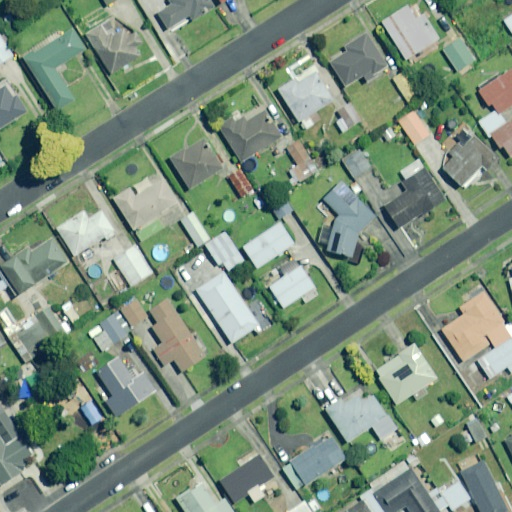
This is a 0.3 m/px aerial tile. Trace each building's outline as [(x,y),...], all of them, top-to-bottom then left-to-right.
[(216,8),(210,0),(169,0),(168,1),(172,6),(159,14),(170,31),(190,18),(193,22),(216,8)] [(417,20),(408,6),(383,22),(407,60),(440,39),(425,15),(417,20)] [(109,38),(96,16),(81,25),(112,75),(142,57),(136,48),(143,43),(131,25),(109,38)] [(63,35),(59,29),(45,37),(49,44),(25,59),(58,112),(76,100),(57,69),(87,50),(74,29),(63,35)] [(0,65),(14,56),(1,35),(0,35),(0,65)] [(388,66),(367,35),(346,49),(348,52),(331,63),(347,88),(364,77),(368,83),(379,76),(377,73),(388,66)] [(477,60),(461,37),(443,49),(458,72),(477,60)] [(279,90),(299,122),(305,132),(316,125),(310,116),(335,101),(315,68),(279,90)] [(511,107),(511,69),(480,91),(490,107),(495,105),(501,115),(511,107)] [(418,94),(405,71),(394,78),(407,100),(418,94)] [(0,90),(0,130),(27,113),(16,96),(14,98),(7,87),(0,90)] [(362,121),(350,103),(339,110),(344,117),(337,122),(344,133),(362,121)] [(280,139),(262,109),(244,120),(240,114),(219,127),(242,163),(280,139)] [(490,137),(492,136),(501,149),(504,147),(511,158),(511,157),(511,121),(507,124),(498,110),(480,122),(490,137)] [(431,134),(415,111),(399,121),(416,145),(431,134)] [(392,127),(381,134),(387,143),(398,136),(392,127)] [(497,159),(475,137),(463,150),(458,146),(451,153),(455,156),(443,168),(463,187),(484,166),(487,169),(497,159)] [(225,169),(206,139),(172,160),(190,190),(225,169)] [(371,167),(360,149),(343,161),(355,178),(371,167)] [(445,202),(420,160),(399,173),(410,192),(386,207),(400,229),(445,202)] [(255,190),(241,169),(229,176),(243,198),(255,190)] [(158,216),(178,204),(158,172),(115,199),(134,230),(136,229),(143,241),(165,228),(158,216)] [(337,218),(327,216),(320,243),(330,246),(328,251),(354,258),(352,263),(360,265),(365,247),(357,239),(359,231),(377,216),(342,182),(324,200),(339,214),(337,218)] [(294,211),(286,198),(272,206),(280,220),(294,211)] [(117,234),(115,232),(102,211),(87,220),(83,213),(58,228),(75,256),(106,237),(108,240),(117,234)] [(211,239),(194,213),(182,220),(198,247),(211,239)] [(230,214),(221,220),(228,230),(237,223),(230,214)] [(295,245),(281,223),(244,247),(258,269),(295,245)] [(246,261),(226,232),(206,246),(219,266),(224,263),(230,272),(246,261)] [(69,264),(52,239),(32,252),(29,248),(0,267),(0,268),(18,296),(69,264)] [(154,273),(136,246),(115,259),(132,287),(154,273)] [(316,287),(301,266),(271,287),(285,308),(316,287)] [(258,302),(248,308),(224,272),(197,290),(233,344),(254,330),(258,336),(274,326),(258,302)] [(121,274),(111,281),(119,294),(129,287),(121,274)] [(41,292),(0,318),(0,321),(26,362),(74,333),(66,320),(61,324),(41,292)] [(497,349),(511,339),(511,334),(486,292),(460,307),(466,316),(443,329),(464,362),(493,344),(497,349)] [(149,317),(134,293),(114,305),(119,312),(122,310),(133,327),(149,317)] [(153,349),(165,367),(173,361),(181,374),(207,358),(171,299),(151,312),(158,324),(153,328),(162,343),(153,349)] [(132,332),(118,312),(90,332),(104,352),(132,332)] [(511,339),(497,349),(479,360),(490,379),(509,367),(511,372),(511,339)] [(438,379),(415,344),(400,354),(405,362),(397,366),(394,362),(376,373),(397,405),(438,379)] [(155,393),(133,360),(121,367),(119,363),(100,375),(114,396),(107,401),(118,418),(155,393)] [(33,370),(24,381),(36,392),(45,381),(33,370)] [(327,411),(340,431),(334,435),(344,450),(350,445),(349,443),(388,417),(373,395),(365,400),(358,389),(327,411)] [(103,419),(91,401),(82,408),(93,425),(103,419)] [(0,483),(2,487),(24,472),(26,459),(31,455),(20,438),(0,407),(0,483)] [(440,413),(430,420),(437,430),(447,423),(440,413)] [(487,438),(478,421),(469,426),(478,443),(487,438)] [(396,433),(389,423),(377,432),(384,442),(396,433)] [(446,429),(433,440),(439,447),(452,436),(446,429)] [(424,430),(411,441),(420,451),(433,440),(424,430)] [(347,460),(332,436),(284,467),(298,490),(347,460)] [(265,484),(276,477),(260,453),(219,481),(236,506),(251,496),(256,504),(267,496),(263,491),(268,488),(265,484)] [(509,511),(484,462),(461,474),(480,511),(509,511)] [(399,511),(407,507),(410,511),(439,511),(450,505),(442,493),(438,487),(428,494),(412,469),(373,495),(370,491),(361,496),(364,501),(346,511),(399,511)] [(299,496),(287,477),(279,482),(292,501),(299,496)] [(218,503),(205,481),(177,499),(185,511),(233,511),(225,498),(218,503)] [(442,493),(450,505),(454,511),(471,500),(459,482),(442,493)] [(312,511),(305,501),(289,511),(312,511)]
